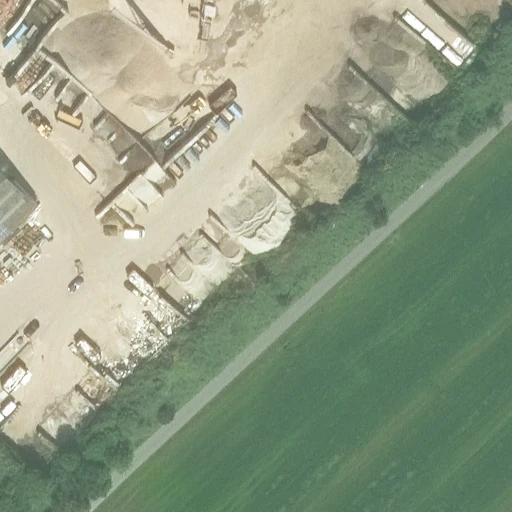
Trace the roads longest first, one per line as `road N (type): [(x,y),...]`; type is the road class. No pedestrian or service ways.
road 1 (unknown): [(111,244),(166,209),(234,142),(284,53),(298,0)]
road 2 (unknown): [(111,244),(0,124)]
